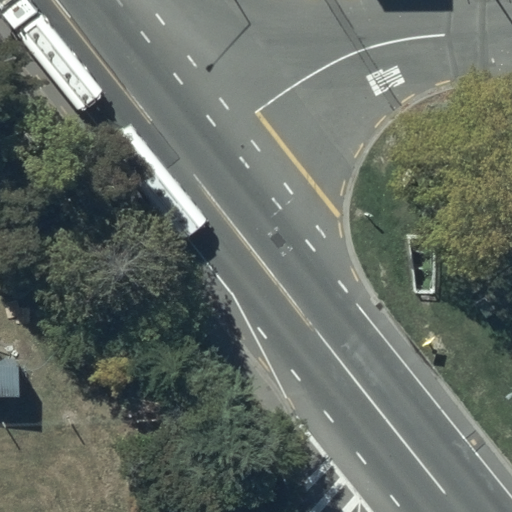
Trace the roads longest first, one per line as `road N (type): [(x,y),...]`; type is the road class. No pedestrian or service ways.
road 1 (trunk): [(460,511),(54,0)]
road 2 (unknown): [(139,109),(249,0)]
